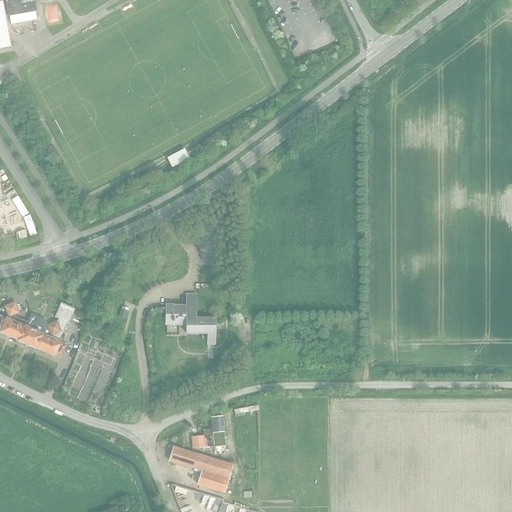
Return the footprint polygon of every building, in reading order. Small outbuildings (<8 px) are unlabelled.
[(36,12),(34,0),(4,0),(8,17),(36,12)] [(0,48),(10,47),(2,2),(0,2),(0,48)] [(0,316),(0,331),(0,332),(18,340),(18,341),(36,349),(54,356),(54,355),(60,358),(66,345),(60,343),(60,342),(59,341),(67,323),(68,323),(74,311),(60,305),(54,317),(58,319),(56,323),(47,326),(45,320),(30,314),(27,322),(23,320),(16,317),(15,313),(18,312),(14,303),(5,307),(9,316),(7,319),(6,318),(6,319),(0,316)] [(214,344),(214,334),(214,319),(195,319),(195,306),(165,306),(165,325),(186,325),(186,334),(207,334),(207,344),(214,344)] [(125,320),(128,310),(122,307),(118,317),(125,320)] [(210,418),(211,429),(203,430),(203,436),(191,437),(192,449),(225,446),(222,417),(210,418)] [(169,461),(179,464),(201,471),(197,485),(223,493),(232,465),(173,447),(169,461)]
